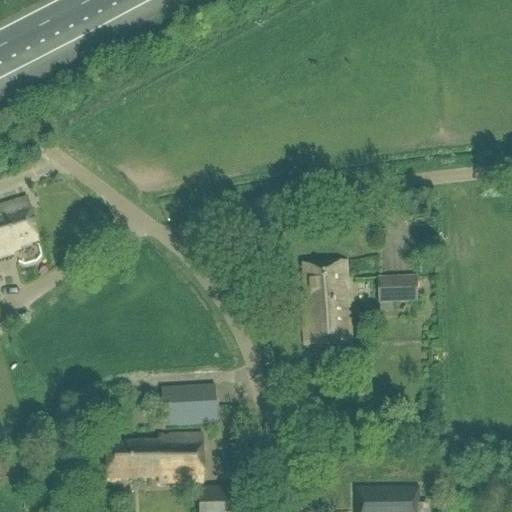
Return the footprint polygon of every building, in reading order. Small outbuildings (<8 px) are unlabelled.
[(37,244),(26,201),(4,207),(2,209),(0,209),(0,258),(12,256),(11,251),(37,244)] [(347,290),(346,264),(303,265),(304,295),(301,295),(303,348),(350,346),(349,321),(346,321),(344,290),(347,290)] [(416,303),(416,279),(376,280),(377,312),(391,312),(391,304),(416,303)] [(388,344),(387,324),(366,324),(366,345),(388,344)] [(216,427),(216,389),(162,390),(162,430),(161,430),(161,438),(157,438),(158,444),(106,444),(106,481),(158,480),(158,487),(202,486),(201,438),(176,438),(176,428),(216,427)] [(410,511),(412,493),(350,488),(349,507),(352,507),(351,511),(410,511)] [(235,511),(236,491),(196,491),(196,511),(235,511)]
